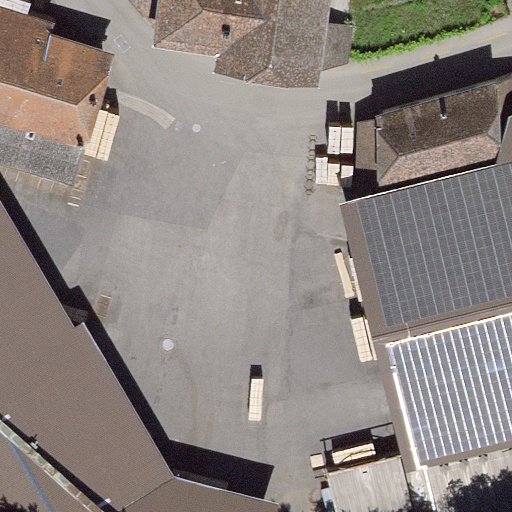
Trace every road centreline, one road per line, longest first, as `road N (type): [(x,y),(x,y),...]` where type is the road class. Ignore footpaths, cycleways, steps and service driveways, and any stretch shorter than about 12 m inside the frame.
road 1 (residential): [(294,113),(140,71),(90,0)]
road 2 (residential): [(294,113),(511,53)]
